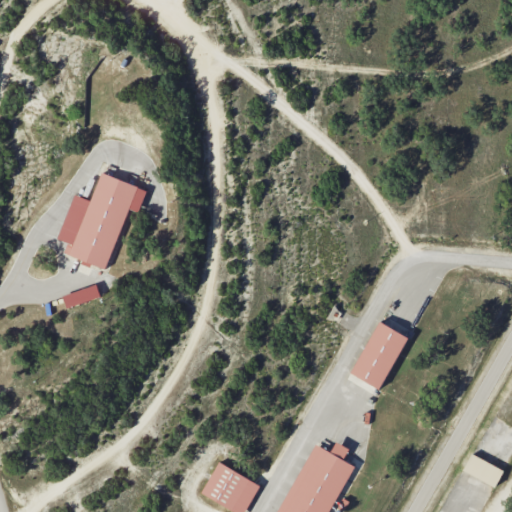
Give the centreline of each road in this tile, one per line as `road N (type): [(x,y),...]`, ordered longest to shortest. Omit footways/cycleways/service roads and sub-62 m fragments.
road 1 (residential): [(29,511),(135,433),(198,333),(211,289),(219,201),(215,85),(200,47),(152,0)]
road 2 (residential): [(416,261),(355,168),(283,100),(232,0),(12,40),(0,89)]
road 3 (residential): [(261,511),(399,271),(444,258),(511,261)]
road 4 (residential): [(211,66),(251,61),(459,76),(511,53)]
road 5 (residential): [(511,351),(415,511)]
